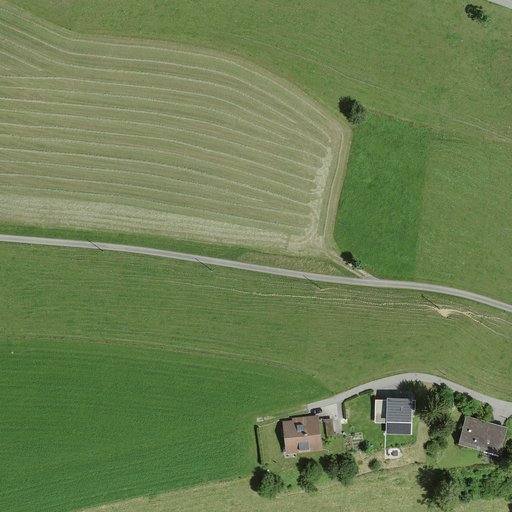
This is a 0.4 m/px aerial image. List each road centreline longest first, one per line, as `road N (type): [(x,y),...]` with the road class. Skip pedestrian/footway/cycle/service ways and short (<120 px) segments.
road 1 (unclassified): [(0,240),(411,287),(511,311)]
road 2 (unclassified): [(328,406),(400,380),(428,379),(511,410)]
